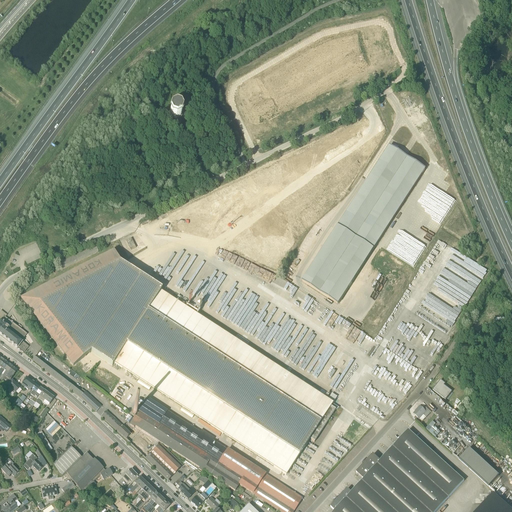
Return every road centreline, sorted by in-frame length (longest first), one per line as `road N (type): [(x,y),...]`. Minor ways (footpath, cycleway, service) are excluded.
road 1 (motorway): [(408,0),(445,115),(511,273)]
road 2 (unclassified): [(309,511),(461,336),(506,324)]
road 3 (unclassified): [(0,293),(15,277),(245,165)]
road 4 (motorway): [(0,200),(66,107),(176,0)]
road 5 (motorway): [(511,242),(463,120),(429,0)]
road 6 (motorway): [(130,0),(0,181)]
road 7 (secondary): [(189,511),(25,364)]
road 8 (unclassified): [(411,70),(349,114),(245,165)]
road 9 (unknown): [(463,511),(478,489),(470,471),(399,413)]
